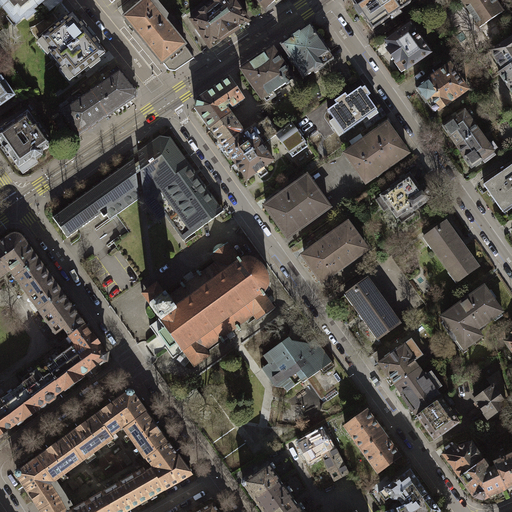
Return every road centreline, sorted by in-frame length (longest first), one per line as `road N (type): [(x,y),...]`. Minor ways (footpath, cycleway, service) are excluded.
road 1 (residential): [(462,511),(168,100)]
road 2 (residential): [(321,0),(511,269)]
road 3 (residential): [(16,200),(133,360)]
road 4 (tertiary): [(168,100),(16,200)]
road 5 (tertiary): [(317,0),(168,100)]
road 6 (residential): [(0,456),(133,360)]
road 7 (residential): [(133,360),(219,478)]
road 8 (residential): [(168,100),(86,0)]
